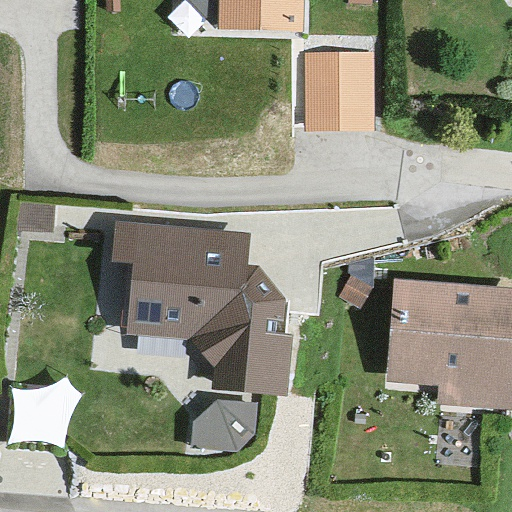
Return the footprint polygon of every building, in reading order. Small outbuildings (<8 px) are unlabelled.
[(305,0),(220,0),(220,40),(305,40),(305,0)] [(371,53),(307,54),(307,133),(371,132),(371,53)] [(247,237),(119,224),(115,263),(136,265),(130,330),(194,336),(217,365),(215,386),(281,392),(290,306),(259,270),(244,269),(247,237)] [(511,412),(511,392),(511,295),(395,287),(388,389),(435,392),(434,406),(511,412)] [(199,440),(257,443),(259,397),(202,393),(199,440)]
